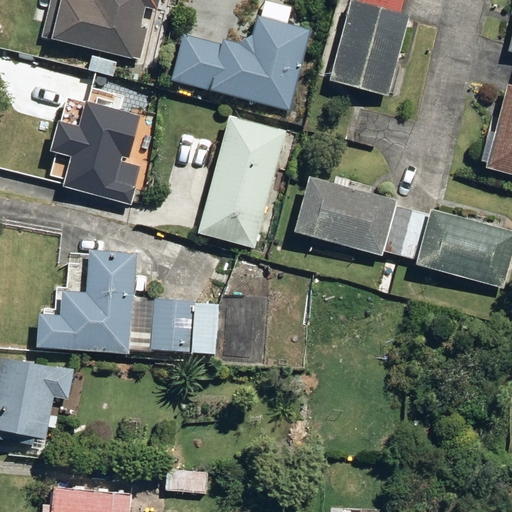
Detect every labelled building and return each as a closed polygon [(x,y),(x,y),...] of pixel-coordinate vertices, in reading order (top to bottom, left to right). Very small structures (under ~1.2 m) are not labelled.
[(48,0),(39,38),(136,63),(144,32),(137,30),(142,10),(154,13),(157,0),(93,0),(93,3),(80,0),(48,0)] [(352,0),(352,4),(349,3),(328,85),(386,100),(407,18),(397,16),(401,0),(352,0)] [(236,46),(221,42),(220,47),(181,37),(169,83),(208,93),(207,96),(286,117),(308,32),(255,18),(250,37),(244,41),(242,43),(239,45),(236,46)] [(511,80),(510,89),(506,88),(484,171),(511,178),(511,80)] [(60,190),(127,207),(137,169),(117,165),(118,160),(125,161),(137,118),(82,103),(74,131),(54,126),(46,155),(68,161),(60,190)] [(196,236),(253,251),(283,136),(227,121),(196,236)] [(399,258),(411,213),(393,208),(395,204),(306,180),(291,236),(380,259),(381,254),(399,258)] [(411,213),(399,258),(416,263),(414,268),(500,290),(511,245),(511,234),(429,212),(428,217),(411,213)] [(61,259),(63,233),(41,232),(40,257),(61,259)] [(192,303),(130,298),(134,256),(87,252),(84,295),(60,293),(58,318),(38,316),(36,349),(127,356),(127,350),(213,356),(216,307),(192,306),(192,303)] [(71,373),(0,360),(0,442),(32,448),(33,440),(44,442),(46,429),(52,430),(54,419),(48,418),(50,400),(66,402),(71,373)] [(425,471),(425,454),(408,453),(408,470),(425,471)] [(162,509),(196,511),(202,511),(205,475),(165,473),(162,509)] [(281,482),(253,481),(252,499),(280,500),(281,482)] [(141,497),(48,491),(47,510),(37,509),(36,511),(143,511),(145,497),(141,497)]
